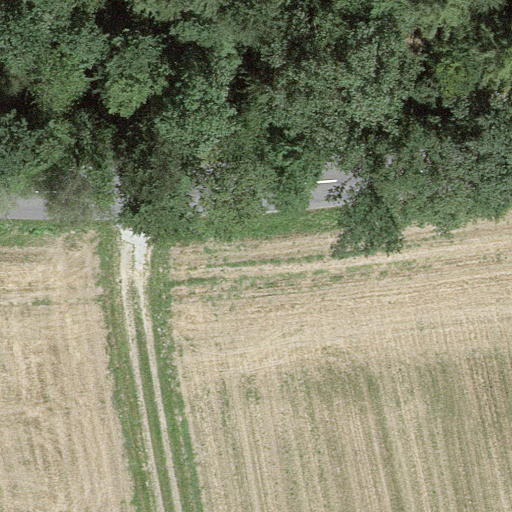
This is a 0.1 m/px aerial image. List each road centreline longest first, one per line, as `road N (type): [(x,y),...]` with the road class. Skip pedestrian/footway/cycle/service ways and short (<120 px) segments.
road 1 (tertiary): [(0,190),(126,200),(511,157)]
road 2 (track): [(165,511),(126,306),(126,200)]
